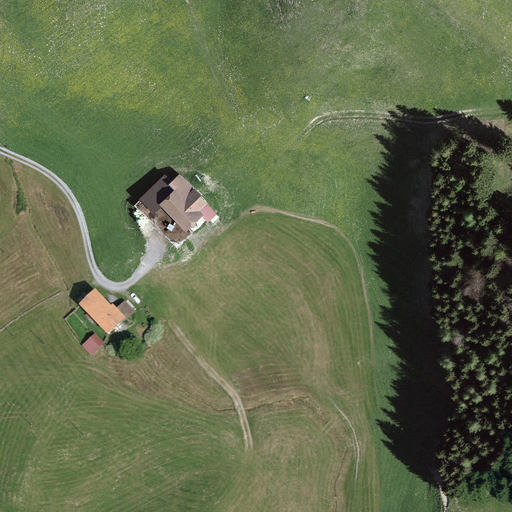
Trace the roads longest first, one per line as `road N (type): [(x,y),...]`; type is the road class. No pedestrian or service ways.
road 1 (track): [(0,149),(67,192),(105,284),(126,285),(152,263)]
road 2 (track): [(142,273),(176,333),(236,398),(249,444),(243,461)]
